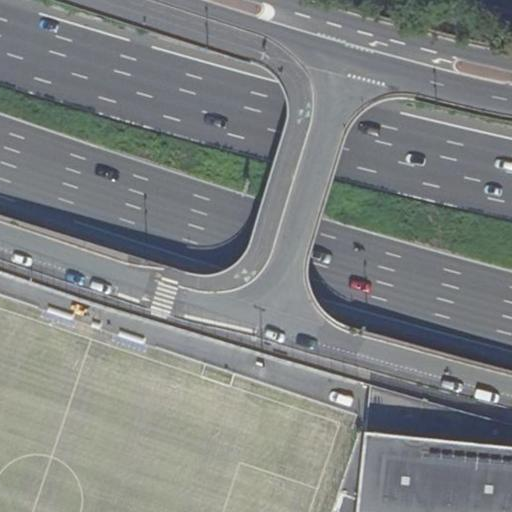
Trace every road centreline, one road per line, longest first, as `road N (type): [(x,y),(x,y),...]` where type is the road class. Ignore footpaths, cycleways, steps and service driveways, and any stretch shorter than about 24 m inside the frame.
road 1 (motorway): [(0,153),(214,225),(511,310)]
road 2 (motorway): [(511,180),(209,106),(0,42)]
road 3 (residential): [(0,232),(269,320)]
road 4 (unclassified): [(269,320),(511,387)]
road 5 (residential): [(332,110),(269,320)]
road 6 (secondary): [(165,0),(347,59)]
road 7 (secondary): [(347,59),(511,101)]
road 8 (secondary): [(511,63),(355,22)]
